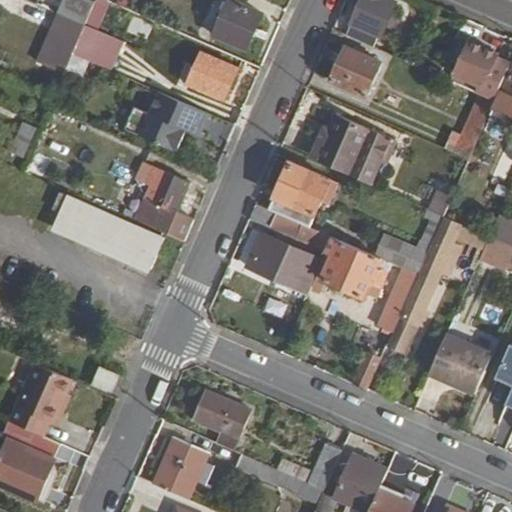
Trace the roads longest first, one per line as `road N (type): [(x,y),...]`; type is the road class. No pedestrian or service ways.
road 1 (residential): [(511,480),(171,332)]
road 2 (residential): [(171,332),(317,0)]
road 3 (residential): [(94,511),(171,332)]
